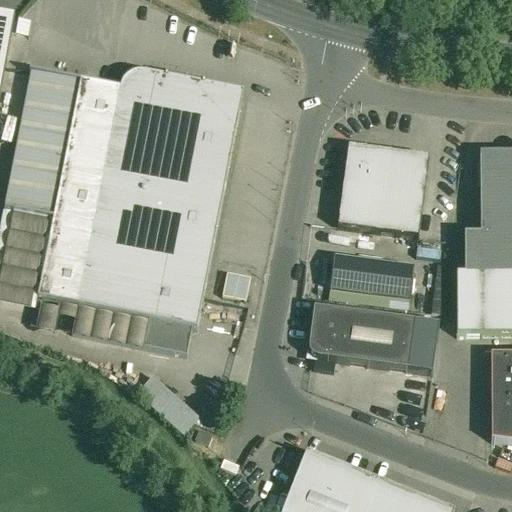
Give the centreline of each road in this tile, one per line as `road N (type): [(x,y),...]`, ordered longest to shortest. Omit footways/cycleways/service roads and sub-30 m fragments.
road 1 (unclassified): [(511,487),(283,407),(265,392),(262,366),(317,84)]
road 2 (unclassified): [(317,84),(511,113)]
road 3 (secondary): [(330,27),(392,44),(511,58)]
